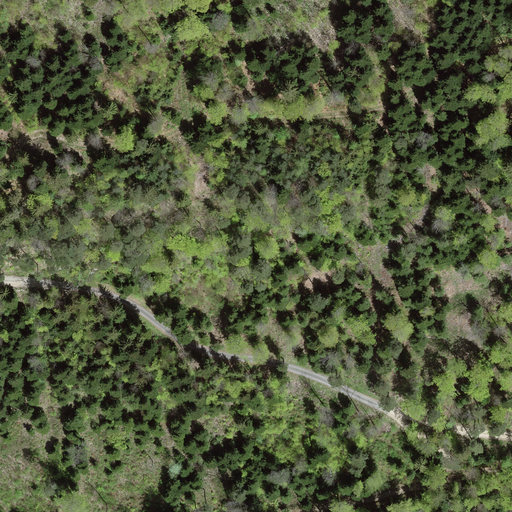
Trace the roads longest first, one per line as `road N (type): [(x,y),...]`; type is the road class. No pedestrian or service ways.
road 1 (track): [(0,159),(32,133),(114,144),(166,140),(206,119),(361,113),(511,43)]
road 2 (track): [(0,278),(99,290),(219,354),(316,375),(435,424),(511,436)]
road 3 (track): [(319,511),(511,460)]
